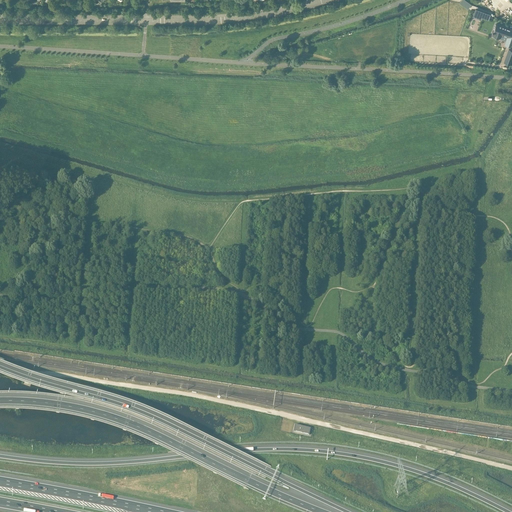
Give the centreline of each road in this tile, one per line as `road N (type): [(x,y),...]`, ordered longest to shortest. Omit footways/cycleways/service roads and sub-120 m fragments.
road 1 (motorway): [(508,511),(418,471),(317,450),(73,463),(0,456)]
road 2 (motorway): [(345,511),(143,414),(0,370)]
road 3 (motorway): [(320,511),(127,426),(0,406)]
road 4 (tertiary): [(0,20),(222,20),(313,4)]
road 5 (motorway): [(156,511),(0,480)]
